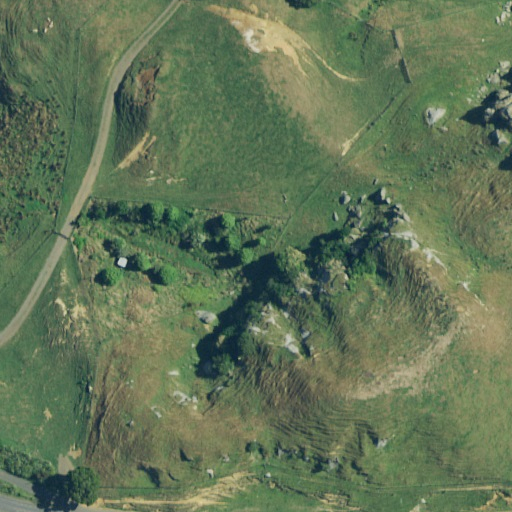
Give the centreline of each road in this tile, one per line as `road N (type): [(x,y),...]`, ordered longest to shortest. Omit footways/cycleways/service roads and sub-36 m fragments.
road 1 (unclassified): [(0,488),(163,509),(511,507)]
road 2 (track): [(154,0),(136,39),(117,143),(58,261),(0,342)]
